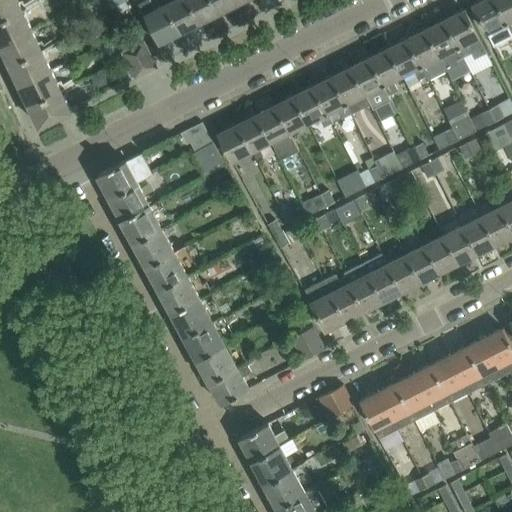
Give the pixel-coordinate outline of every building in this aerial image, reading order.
[(0,0),(0,19),(23,8),(18,0),(0,0)] [(179,32),(165,3),(155,8),(150,0),(143,0),(138,3),(158,43),(166,39),(167,40),(179,34),(178,32),(179,32)] [(198,22),(187,0),(171,0),(165,3),(179,32),(187,28),(190,29),(196,26),(196,23),(198,22)] [(217,13),(210,0),(187,0),(198,22),(206,18),(208,20),(215,16),(215,14),(217,13)] [(236,3),(234,0),(210,0),(217,13),(225,9),(227,10),(234,7),(234,5),(236,3)] [(474,4),(473,4),(493,45),(511,35),(511,34),(510,32),(494,0),(476,0),(474,1),(474,4)] [(511,0),(494,0),(510,32),(511,30),(511,0)] [(0,44),(33,28),(23,8),(0,19),(0,44)] [(485,50),(464,10),(461,8),(455,11),(455,14),(445,19),(463,55),(473,50),(475,55),(485,50)] [(463,55),(445,19),(442,17),(437,20),(437,23),(427,28),(445,65),(447,69),(457,63),(455,59),(463,55)] [(0,45),(9,64),(42,48),(40,44),(53,38),(46,22),(33,28),(0,44),(0,45)] [(445,65),(427,28),(424,27),(418,30),(417,33),(408,37),(427,74),(428,78),(447,69),(445,65)] [(427,74),(408,37),(408,38),(405,36),(399,39),(399,42),(389,47),(388,47),(402,73),(412,68),(418,79),(427,74)] [(157,66),(148,48),(144,41),(121,52),(134,78),(157,66)] [(402,73),(388,47),(386,46),(380,49),(380,52),(371,56),(370,56),(388,93),(397,89),(392,79),(402,73)] [(19,84),(52,69),(42,48),(9,64),(19,84)] [(388,93),(370,56),(368,55),(361,58),(361,61),(351,66),(365,92),(370,102),(373,107),(374,107),(380,120),(395,113),(388,100),(391,98),(388,93)] [(365,92),(351,66),(349,65),(342,68),(342,71),(334,75),(331,74),(330,74),(350,112),(370,102),(365,92)] [(29,105),(62,89),(52,69),(19,84),(29,105)] [(350,112),(330,74),(324,77),(324,80),(315,85),(312,83),(311,83),(331,122),(350,112)] [(331,122),(311,83),(305,87),(305,90),(295,95),(308,121),(318,116),(324,126),(331,122)] [(72,109),(62,89),(29,105),(39,125),(72,109)] [(308,121),(295,95),(292,96),(290,94),(283,98),(283,101),(275,105),(289,130),(308,121)] [(504,116),(498,103),(490,108),(496,120),(504,116)] [(289,130),(275,105),(274,105),(271,104),(265,107),(265,110),(256,114),(275,151),(276,150),(280,158),(298,148),(293,140),(294,139),(289,130)] [(496,120),(490,108),(470,117),(476,129),(496,120)] [(476,129),(470,117),(467,111),(449,120),(452,126),(458,138),(476,129)] [(275,151),(256,114),(253,113),(246,117),(246,120),(239,123),(252,149),(258,160),(275,151)] [(252,149),(239,123),(237,124),(234,122),(227,126),(226,129),(219,133),(232,159),(233,159),(252,149)] [(511,136),(511,135),(505,122),(486,131),(495,150),(504,145),(511,160),(511,136)] [(458,138),(452,126),(444,130),(450,143),(458,138)] [(482,150),(475,137),(467,141),(474,154),(482,150)] [(429,153),(423,141),(414,145),(421,158),(429,153)] [(474,154),(467,141),(459,145),(466,158),(474,154)] [(421,158),(414,145),(407,149),(413,162),(421,158)] [(375,159),(377,164),(383,176),(392,172),(402,167),(394,150),(375,159)] [(457,167),(448,151),(430,160),(436,172),(443,169),(445,173),(457,167)] [(126,158),(97,174),(97,175),(109,197),(138,181),(153,173),(141,152),(126,159),(126,158)] [(436,172),(430,160),(421,164),(423,168),(428,176),(436,172)] [(366,185),(383,176),(377,164),(360,173),(366,185)] [(366,185),(360,173),(352,177),(353,180),(341,187),(346,196),(366,185)] [(407,187),(401,175),(392,179),(398,191),(407,187)] [(398,191),(392,179),(384,183),(390,196),(398,191)] [(121,219),(150,203),(138,181),(109,197),(121,219)] [(335,201),(329,188),(321,192),(327,205),(335,201)] [(319,209),(327,205),(321,192),(313,196),(319,209)] [(369,206),(363,194),(354,198),(361,210),(369,206)] [(283,211),(280,205),(272,209),(265,195),(256,200),(264,216),(271,212),(275,218),(268,222),(275,235),(290,227),(283,211)] [(511,197),(499,204),(511,229),(511,197)] [(361,210),(354,198),(336,207),(344,223),(363,214),(361,210)] [(162,226),(150,203),(121,219),(133,242),(162,226)] [(511,234),(511,229),(499,204),(480,213),(495,243),(497,242),(500,244),(507,240),(507,237),(511,234)] [(291,207),(283,211),(290,227),(296,224),(297,227),(300,225),(291,207)] [(331,224),(325,213),(317,217),(323,229),(331,224)] [(495,243),(480,213),(461,223),(476,253),(478,252),(482,253),(488,250),(488,247),(495,243)] [(323,229),(317,217),(309,221),(316,233),(323,229)] [(476,253),(461,223),(443,232),(457,262),(460,261),(463,262),(469,260),(469,256),(476,253)] [(302,236),(297,227),(296,224),(290,227),(275,235),(282,246),(302,236)] [(175,249),(162,226),(133,242),(146,265),(175,249)] [(457,262),(443,232),(424,242),(439,272),(441,271),(444,272),(450,269),(450,265),(457,262)] [(273,250),(263,233),(256,237),(265,254),(273,250)] [(439,272),(424,242),(405,251),(420,281),(423,280),(425,281),(431,278),(432,275),(439,272)] [(175,249),(146,265),(158,288),(188,273),(175,249)] [(420,281),(405,251),(386,261),(401,291),(404,290),(407,291),(413,287),(412,285),(420,281)] [(401,291),(386,261),(382,252),(363,262),(383,300),(384,299),(388,300),(394,297),(394,294),(401,291)] [(363,262),(345,272),(346,274),(347,274),(350,279),(349,280),(364,310),(366,309),(369,310),(375,307),(375,304),(383,300),(363,262)] [(349,280),(350,279),(347,274),(346,274),(339,278),(336,272),(324,278),(345,319),(347,318),(350,319),(356,316),(356,313),(364,310),(349,280)] [(200,295),(188,273),(158,288),(170,310),(200,295)] [(345,319),(324,278),(305,288),(326,329),(329,327),(332,329),(337,326),(338,323),(345,319)] [(200,295),(170,310),(184,334),(213,319),(200,295)] [(296,307),(288,311),(293,323),(302,319),(296,307)] [(213,319),(184,334),(196,357),(225,341),(213,319)] [(326,347),(314,324),(313,325),(312,325),(292,335),(304,358),(326,347)] [(511,369),(511,342),(503,326),(484,336),(503,374),(511,369)] [(503,374),(484,336),(466,345),(485,383),(503,374)] [(237,364),(225,341),(196,357),(208,380),(237,364)] [(485,383),(466,345),(449,354),(468,392),(485,383)] [(468,392),(449,354),(431,363),(450,401),(468,392)] [(245,379),(254,374),(246,360),(237,365),(237,364),(208,380),(221,403),(250,388),(245,379)] [(450,401),(431,363),(413,372),(432,410),(450,401)] [(432,410),(413,372),(395,381),(414,419),(420,431),(437,422),(432,410)] [(414,419),(395,381),(377,390),(396,428),(414,419)] [(328,416),(353,403),(343,384),(318,397),(328,416)] [(396,428),(377,390),(360,399),(379,437),(396,428)] [(284,428),(275,433),(268,422),(240,437),(252,459),(289,438),(284,428)] [(511,443),(511,432),(511,430),(507,423),(489,432),(492,437),(491,437),(498,450),(511,443)] [(474,446),(474,445),(468,434),(450,443),(458,457),(456,458),(461,469),(481,459),(474,446)] [(357,435),(343,442),(348,451),(361,444),(357,435)] [(294,467),(286,453),(298,446),(293,436),(289,438),(252,459),(265,483),(294,467)] [(491,437),(474,445),(474,446),(481,459),(498,450),(491,437)] [(511,463),(506,453),(499,456),(505,468),(511,464),(511,463)] [(461,469),(456,458),(440,466),(445,477),(461,469)] [(302,463),(294,467),(265,483),(277,505),(314,484),(302,463)] [(350,479),(365,471),(361,464),(346,472),(350,479)] [(435,482),(429,472),(421,476),(426,487),(435,482)] [(426,487),(421,476),(415,479),(420,489),(426,487)] [(458,478),(451,481),(457,492),(464,488),(458,478)] [(314,484),(277,505),(280,511),(322,511),(329,508),(315,483),(314,484)] [(439,487),(445,498),(452,495),(446,484),(439,487)] [(464,488),(457,492),(462,503),(469,500),(464,488)] [(452,495),(445,498),(451,510),(458,506),(452,495)] [(469,500),(462,503),(466,511),(473,511),(475,511),(469,500)]
